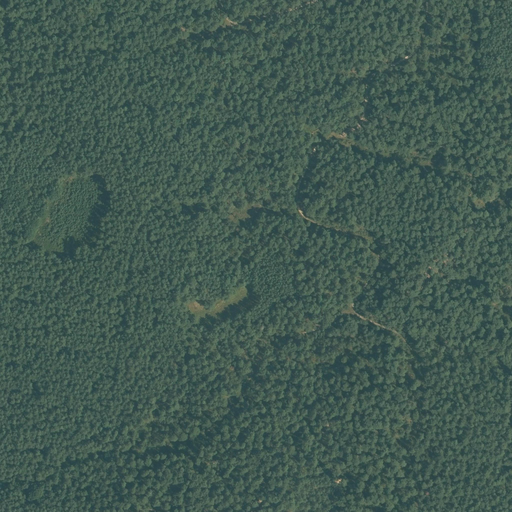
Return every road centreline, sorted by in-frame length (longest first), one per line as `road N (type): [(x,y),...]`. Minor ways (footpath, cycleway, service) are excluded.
road 1 (track): [(411,348),(350,314),(378,263),(370,239),(306,222),(291,205),(314,147),(356,126),(367,87),(423,44),(426,0)]
road 2 (track): [(416,511),(410,451),(424,392),(411,348),(511,366)]
